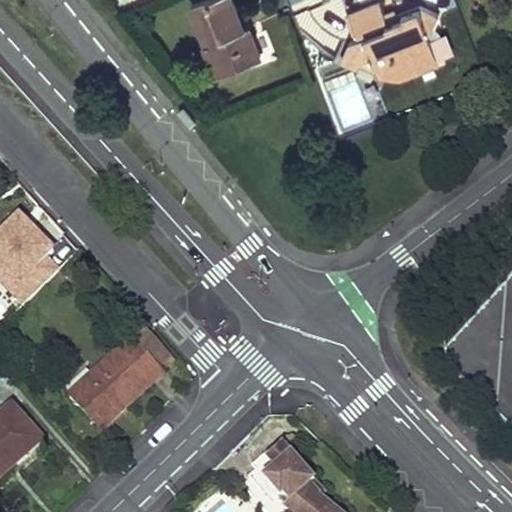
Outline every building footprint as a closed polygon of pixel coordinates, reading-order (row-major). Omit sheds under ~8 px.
[(235,0),(198,0),(193,2),(210,43),(215,41),(228,71),(263,56),(250,25),(246,26),(243,28),(239,18),(242,17),(235,0)] [(380,0),(351,11),(360,35),(349,40),(341,57),(357,64),(360,60),(362,55),(373,51),(379,65),(397,59),(415,65),(416,69),(439,59),(429,30),(432,29),(440,12),(422,4),(396,15),(397,17),(388,20),(385,12),(380,0)] [(394,8),(385,12),(388,20),(397,17),(396,15),(394,8)] [(207,44),(220,74),(228,71),(215,41),(210,43),(207,44)] [(362,55),(360,60),(378,68),(382,72),(379,65),(373,51),(362,55)] [(379,65),(382,72),(402,75),(416,69),(415,65),(397,59),(379,65)] [(60,271),(48,259),(57,250),(22,215),(0,236),(0,280),(24,305),(60,271)] [(176,361),(140,321),(129,332),(164,372),(176,361)] [(125,407),(164,372),(129,332),(127,330),(113,343),(121,351),(70,397),(95,425),(120,401),(125,407)] [(125,407),(120,401),(95,425),(99,431),(125,407)] [(41,441),(11,406),(0,416),(0,476),(12,464),(14,466),(41,441)] [(332,511),(320,502),(325,497),(282,451),(267,465),(275,474),(264,484),(281,503),(287,498),(292,505),(292,506),(291,508),(290,510),(289,511),(332,511)]
